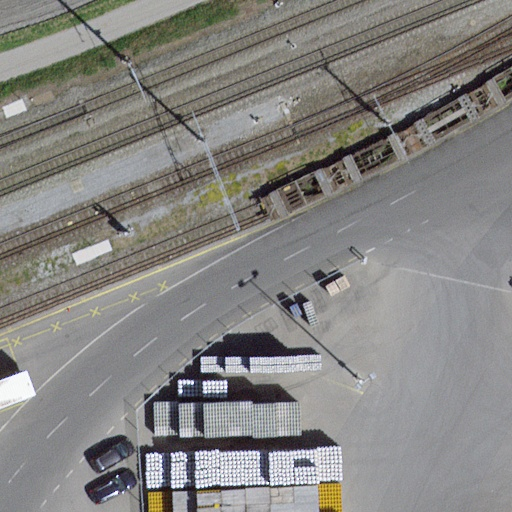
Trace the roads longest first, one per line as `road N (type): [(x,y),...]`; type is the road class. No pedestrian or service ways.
road 1 (unclassified): [(402,197),(246,280),(144,347),(55,428),(0,496)]
road 2 (track): [(174,0),(0,68)]
